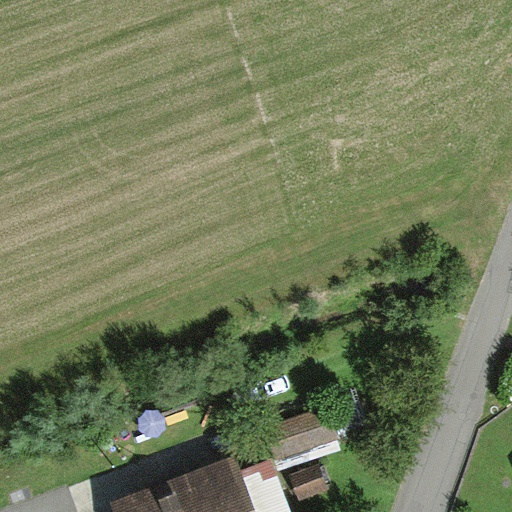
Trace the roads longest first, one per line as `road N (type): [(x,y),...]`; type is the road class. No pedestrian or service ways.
road 1 (residential): [(36,457),(336,331)]
road 2 (residential): [(408,511),(511,234)]
